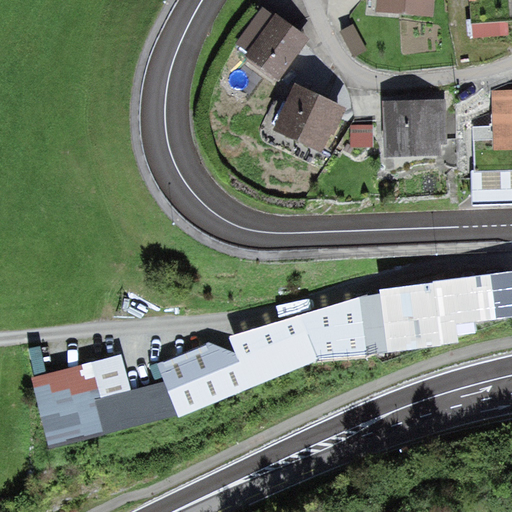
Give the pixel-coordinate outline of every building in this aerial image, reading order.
[(382,0),(382,5),(428,9),(428,0),(382,0)] [(511,0),(472,0),(474,24),(511,20),(511,0)] [(249,60),(273,78),(278,72),(279,72),(303,41),(262,11),(240,43),(253,53),(249,60)] [(320,145),(328,128),(331,129),(339,112),(296,92),(280,126),(320,145)] [(472,125),(474,165),(511,164),(511,97),(501,98),(502,125),(472,125)] [(433,147),(433,137),(456,137),(456,119),(442,119),(442,108),(390,109),(390,120),(383,120),(383,136),(390,135),(391,148),(433,147)] [(352,127),(352,146),(370,146),(369,127),(352,127)] [(511,293),(510,280),(490,282),(489,280),(385,293),(392,349),(438,343),(455,338),(453,321),(511,313),(511,293)] [(207,348),(163,366),(182,412),(319,354),(310,331),(240,360),(207,348)] [(89,374),(37,388),(52,447),(176,415),(168,385),(97,403),(89,374)]
